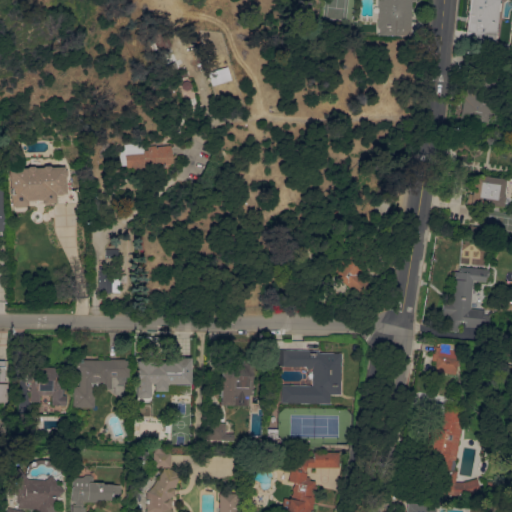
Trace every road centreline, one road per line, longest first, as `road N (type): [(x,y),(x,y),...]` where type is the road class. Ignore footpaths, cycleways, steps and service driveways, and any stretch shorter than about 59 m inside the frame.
road 1 (residential): [(401,330),(0,323)]
road 2 (residential): [(401,330),(447,0)]
road 3 (residential): [(401,330),(384,345),(349,511)]
road 4 (residential): [(378,511),(410,351),(401,330)]
